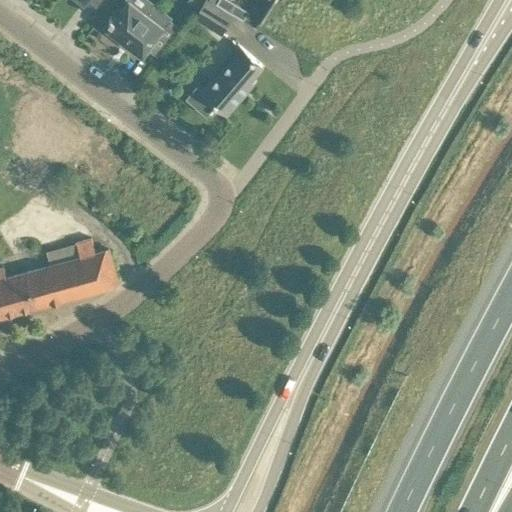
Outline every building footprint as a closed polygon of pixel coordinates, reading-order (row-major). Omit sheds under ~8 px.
[(104,27),(122,41),(124,39),(143,53),(148,46),(158,54),(181,27),(162,13),(164,11),(149,0),(142,9),(130,0),(129,0),(121,11),(118,9),(112,17),(112,16),(109,19),(110,20),(104,27)] [(229,11),(216,3),(211,0),(205,0),(195,17),(222,33),(234,14),(229,11)] [(229,11),(234,2),(230,0),(217,0),(216,3),(229,11)] [(234,14),(242,19),(248,11),(234,2),(229,11),(234,14)] [(222,59),(213,70),(218,74),(204,91),(227,111),(252,82),(249,80),(262,64),(236,42),(222,59)] [(32,123),(76,150),(93,123),(49,96),(32,123)] [(109,248),(96,252),(92,237),(77,241),(75,241),(76,242),(79,256),(50,264),(6,276),(3,266),(0,266),(0,315),(118,283),(109,248)]
